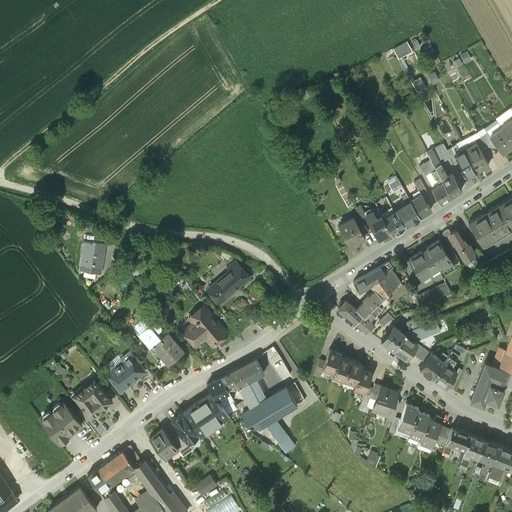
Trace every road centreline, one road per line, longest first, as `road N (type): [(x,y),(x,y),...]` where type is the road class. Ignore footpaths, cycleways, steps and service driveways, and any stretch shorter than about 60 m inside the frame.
road 1 (residential): [(309,302),(255,346),(165,398),(18,511)]
road 2 (unclassified): [(309,302),(253,250),(231,241),(139,231),(0,183)]
road 3 (track): [(0,173),(216,0)]
road 4 (residential): [(309,302),(511,171)]
road 5 (residential): [(511,429),(455,405),(309,302)]
